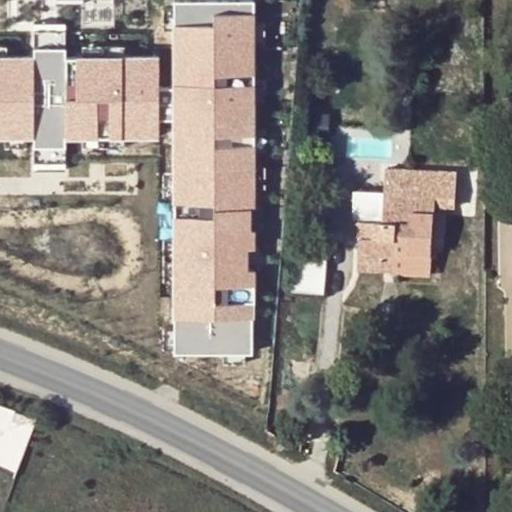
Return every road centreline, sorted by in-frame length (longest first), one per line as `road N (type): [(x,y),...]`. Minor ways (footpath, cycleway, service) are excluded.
road 1 (tertiary): [(318,511),(105,397),(0,356)]
road 2 (unknown): [(501,511),(508,211)]
